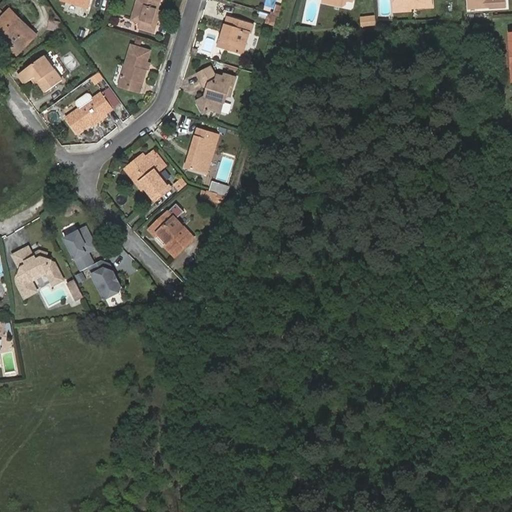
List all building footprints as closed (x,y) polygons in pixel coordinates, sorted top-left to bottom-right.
[(62,0),(89,8),(92,0),(62,0)] [(160,0),(138,0),(132,20),(141,23),(139,28),(154,32),(157,24),(154,23),(160,0)] [(398,0),(399,8),(433,6),(432,0),(398,0)] [(468,0),(469,9),(490,8),(489,0),(468,0)] [(18,16),(11,9),(0,20),(0,34),(12,46),(10,48),(17,55),(30,42),(23,35),(27,31),(15,18),(18,16)] [(275,17),(268,14),(266,22),(273,24),(275,17)] [(226,41),(224,49),(238,53),(240,46),(245,47),(250,33),(253,33),(255,24),(234,18),(231,27),(226,25),(222,40),(226,41)] [(362,18),(363,26),(377,26),(376,20),(376,18),(362,18)] [(52,20),(49,29),(57,31),(60,23),(52,20)] [(147,71),(145,70),(147,61),(151,51),(132,45),(120,86),(141,92),(147,71)] [(45,56),(24,71),(31,81),(37,77),(40,82),(38,83),(46,93),(63,80),(45,56)] [(224,102),(225,102),(227,95),(231,96),(236,78),(226,75),(225,77),(215,74),(211,67),(198,74),(204,86),(209,87),(206,97),(197,101),(204,114),(211,109),(221,112),(224,102)] [(99,74),(92,79),(96,84),(103,79),(99,74)] [(77,134),(106,114),(114,109),(102,93),(66,118),(77,134)] [(199,128),(187,168),(207,174),(220,134),(199,128)] [(172,189),(159,172),(166,166),(154,151),(146,157),(150,162),(143,168),(137,161),(126,169),(143,190),(146,188),(156,201),(172,189)] [(187,184),(183,178),(175,185),(180,191),(187,184)] [(208,191),(205,198),(222,204),(225,196),(208,191)] [(177,204),(169,211),(176,219),(184,211),(177,204)] [(176,219),(169,211),(150,230),(158,238),(160,235),(168,243),(165,246),(176,257),(195,238),(176,219)] [(86,228),(65,239),(82,272),(89,268),(106,300),(120,293),(122,287),(112,268),(105,269),(101,262),(95,265),(89,253),(97,249),(86,228)] [(158,238),(165,246),(168,243),(160,235),(158,238)] [(27,246),(20,250),(24,260),(37,254),(35,251),(31,254),(27,246)] [(35,251),(37,254),(24,260),(20,250),(12,253),(18,267),(14,277),(16,285),(17,287),(22,283),(24,279),(29,281),(31,277),(40,272),(44,273),(51,285),(61,280),(52,263),(48,261),(48,260),(43,258),(45,253),(38,250),(35,251)] [(31,277),(29,281),(44,273),(40,272),(31,277)] [(22,283),(17,287),(23,298),(35,292),(29,281),(24,279),(22,283)] [(78,280),(69,283),(74,301),(83,298),(78,280)]
